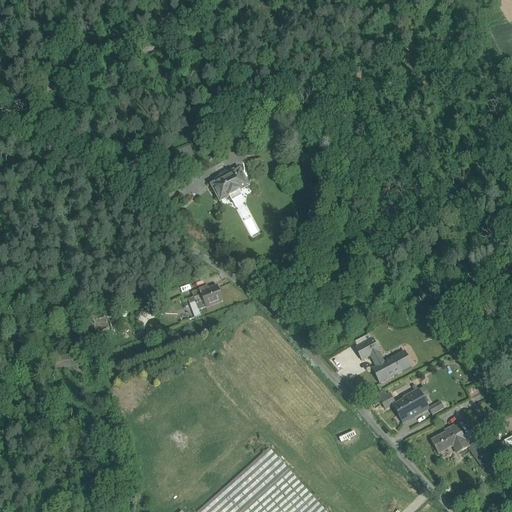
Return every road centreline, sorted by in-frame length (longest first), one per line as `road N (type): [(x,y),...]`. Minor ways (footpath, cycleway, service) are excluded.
road 1 (unclassified): [(205,256),(264,302),(450,511)]
road 2 (track): [(10,93),(205,256)]
road 3 (track): [(9,94),(168,50),(218,0)]
road 4 (unknown): [(168,225),(210,166),(263,128)]
